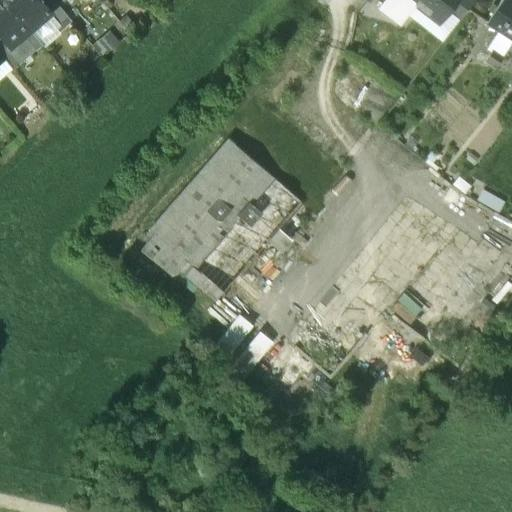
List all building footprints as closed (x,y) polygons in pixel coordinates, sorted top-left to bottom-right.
[(30,31),(2,0),(0,0),(0,36),(8,46),(10,48),(30,31)] [(2,0),(30,31),(50,14),(37,0),(2,0)] [(58,7),(52,0),(37,0),(50,14),(58,7)] [(460,0),(399,0),(400,1),(398,0),(386,0),(378,10),(393,22),(409,2),(439,26),(449,14),(460,0)] [(471,0),(460,0),(449,14),(460,23),(476,3),(471,0)] [(511,1),(510,0),(503,0),(487,25),(511,40),(511,1)] [(50,14),(56,22),(52,25),(56,29),(69,19),(58,7),(50,14)] [(105,56),(121,43),(111,30),(94,43),(105,56)] [(0,53),(8,46),(0,36),(0,53)] [(493,52),(486,62),(497,69),(504,59),(493,52)] [(0,81),(13,71),(6,62),(0,66),(0,81)] [(224,137),(141,231),(221,305),(272,246),(283,255),(293,244),(282,235),(305,207),(224,137)] [(367,289),(381,269),(359,254),(345,274),(367,289)] [(208,357),(241,381),(274,342),(244,315),(208,357)] [(307,358),(344,353),(340,323),(303,328),(307,358)]
